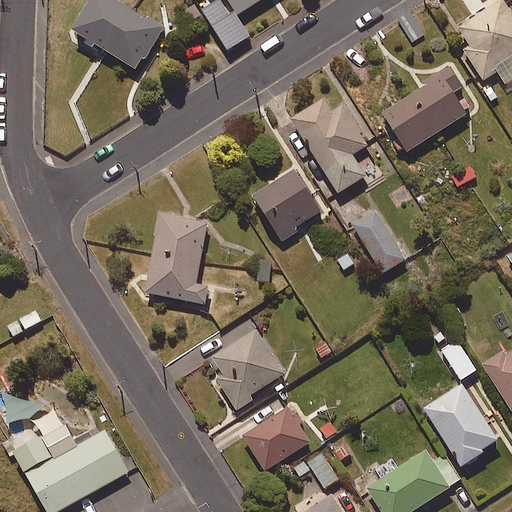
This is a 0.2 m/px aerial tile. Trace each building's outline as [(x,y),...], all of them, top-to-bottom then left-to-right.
[(162,30),(109,0),(89,0),(70,34),(138,73),(162,30)] [(262,0),(225,0),(237,17),(262,0)] [(511,16),(501,1),(457,30),(468,47),(463,50),(483,81),(496,73),(505,86),(511,81),(511,16)] [(423,35),(409,14),(398,22),(412,43),(423,35)] [(461,88),(447,67),(424,82),(427,86),(381,115),(406,154),(466,116),(452,94),(461,88)] [(332,114),(322,100),(288,123),(337,196),(365,177),(351,156),(369,144),(344,106),(332,114)] [(476,177),(469,165),(449,177),(456,189),(476,177)] [(320,212),(291,171),(251,199),(280,240),(320,212)] [(405,261),(375,213),(351,228),(380,276),(405,261)] [(206,223),(159,215),(146,296),(205,306),(208,288),(196,286),(206,223)] [(273,261),(255,259),(252,282),(269,284),(273,261)] [(44,320),(38,309),(7,324),(13,336),(44,320)] [(284,375),(256,331),(211,359),(221,375),(214,379),(235,412),(252,401),(249,397),(284,375)] [(475,372),(457,341),(441,351),(460,381),(475,372)] [(511,354),(507,357),(504,352),(482,366),(511,412),(511,354)] [(498,445),(461,386),(423,409),(461,468),(498,445)] [(310,444),(288,409),(241,439),(263,474),(310,444)] [(339,434),(331,421),(315,430),(322,443),(339,434)] [(108,430),(28,475),(48,511),(64,511),(133,473),(108,430)] [(392,461),(375,472),(380,480),(367,489),(381,511),(413,511),(449,490),(425,452),(397,469),(392,461)] [(338,480),(321,455),(307,465),(324,490),(338,480)] [(340,511),(331,497),(306,511),(340,511)]
